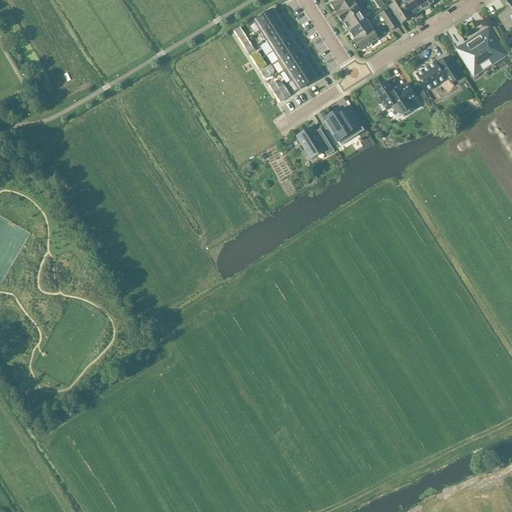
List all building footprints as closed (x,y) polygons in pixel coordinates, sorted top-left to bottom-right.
[(336,0),(331,3),(335,10),(337,13),(354,2),(352,0),(336,0)] [(384,5),(380,0),(377,0),(375,1),(379,8),(384,5)] [(404,21),(411,17),(399,0),(394,0),(396,3),(391,7),(398,18),(397,19),(401,24),(404,22),(404,21)] [(399,0),(411,17),(411,16),(413,19),(418,15),(416,13),(420,11),(412,0),(399,0)] [(412,0),(420,11),(428,5),(429,6),(425,0),(412,0)] [(509,6),(496,14),(507,30),(511,27),(511,0),(509,0),(506,2),(509,6)] [(357,7),(354,2),(337,13),(339,16),(343,22),(363,9),(361,5),(357,7)] [(366,13),(363,9),(343,22),(344,22),(350,31),(366,20),(362,15),(366,13)] [(254,22),(260,31),(279,19),(273,10),(254,22)] [(387,10),(381,14),(385,21),(391,17),(387,10)] [(391,17),(385,21),(391,31),(398,26),(391,17)] [(279,19),(260,31),(266,41),(285,29),(279,19)] [(369,26),(366,20),(350,31),(356,40),(375,27),(373,24),(369,26)] [(356,40),(355,40),(359,47),(361,51),(366,47),(378,39),(374,33),(381,29),(378,25),(375,27),(356,40)] [(285,29),(266,41),(272,51),(291,38),(285,29)] [(238,37),(242,43),(247,40),(243,34),(238,37)] [(470,42),(459,49),(474,72),(493,60),(496,64),(506,58),(491,35),(473,47),(470,42)] [(291,38),(272,51),(278,60),(297,48),(291,38)] [(245,49),(251,46),(247,40),(242,43),(245,49)] [(277,61),(284,71),(304,58),(297,48),(278,60),(277,61)] [(256,54),(250,57),(255,64),(262,59),(257,52),(256,54)] [(438,63),(439,65),(438,66),(435,62),(416,75),(427,91),(446,79),(448,77),(452,84),(460,78),(447,57),(438,63)] [(290,82),(292,81),(311,69),(304,58),(284,71),(290,82)] [(262,59),(255,64),(259,70),(264,67),(266,66),(262,59)] [(260,72),(265,79),(270,76),(266,69),(260,72)] [(317,79),(311,69),(292,81),(298,91),(317,79)] [(393,109),(394,111),(395,112),(395,113),(396,113),(397,114),(398,114),(399,115),(400,115),(401,116),(402,116),(403,116),(404,116),(405,115),(406,115),(407,114),(410,113),(409,111),(414,107),(411,102),(417,98),(409,84),(402,89),(401,87),(397,89),(396,87),(393,90),(387,81),(374,90),(387,110),(394,106),(395,107),(393,109)] [(279,90),(274,82),(269,85),(274,93),(279,90)] [(285,99),(279,90),(274,93),(280,102),(285,99)] [(324,120),(326,122),(322,124),(326,131),(330,128),(337,141),(340,145),(340,146),(341,145),(362,132),(364,131),(351,109),(345,113),(342,109),(340,110),(335,113),(335,114),(324,120)] [(334,152),(324,135),(319,137),(316,132),(313,127),(296,138),(309,158),(323,149),(327,156),(334,152)]
